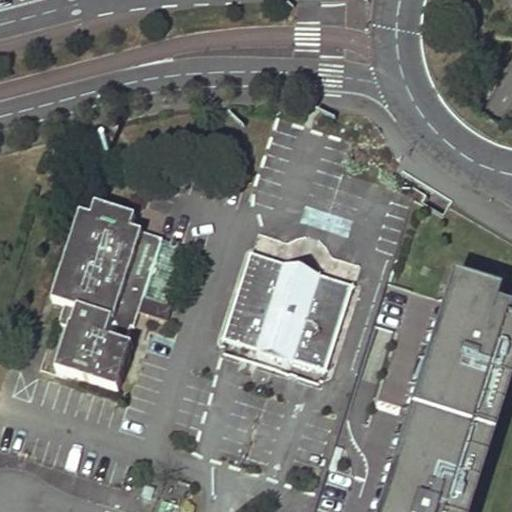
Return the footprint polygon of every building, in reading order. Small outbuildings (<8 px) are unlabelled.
[(136,219),(85,203),(53,304),(65,307),(59,326),(71,330),(56,377),(64,380),(65,377),(119,394),(133,348),(125,346),(117,343),(120,336),(128,338),(131,329),(134,330),(139,313),(144,299),(169,307),(187,251),(163,243),(163,242),(132,231),(136,219)] [(303,272),(252,256),(224,342),(326,376),(354,289),(303,272)] [(402,511),(466,309),(503,320),(507,308),(491,303),(495,290),(457,278),(383,511),(402,511)] [(144,299),(139,313),(167,323),(172,308),(169,307),(144,299)] [(511,323),(503,320),(466,309),(402,511),(466,511),(511,367),(511,323)] [(120,336),(117,343),(125,346),(128,338),(120,336)] [(155,491),(147,488),(144,497),(153,500),(155,491)]
